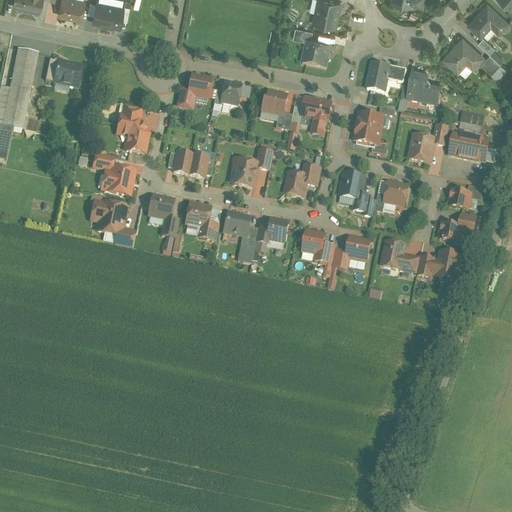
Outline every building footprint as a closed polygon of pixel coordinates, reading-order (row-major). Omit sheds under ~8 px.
[(14,0),(13,7),(38,13),(41,0),(14,0)] [(74,0),(61,0),(61,3),(58,16),(80,21),(84,2),(74,0)] [(341,3),(326,0),(320,0),(318,14),(316,13),(314,23),(336,28),(338,18),(336,17),(337,12),(338,12),(340,3),(341,4),(341,3)] [(511,0),(500,0),(511,10),(511,9),(511,7),(511,0)] [(96,4),(92,22),(119,28),(123,9),(96,4)] [(488,5),(469,26),(481,37),(492,25),(500,32),(499,33),(499,34),(508,24),(488,5)] [(313,32),(295,29),(293,40),(307,43),(307,39),(311,40),(313,32)] [(495,49),(483,38),(478,44),(490,55),(495,49)] [(311,40),(307,39),(307,43),(305,51),(308,52),(305,66),(302,65),(302,66),(325,70),(327,60),(326,60),(329,44),(330,44),(311,40)] [(463,39),(444,60),(458,73),(469,61),(474,67),(473,69),(483,58),(463,39)] [(18,51),(3,127),(13,130),(22,132),(38,55),(18,51)] [(490,55),(480,65),(491,75),(501,65),(490,55)] [(58,64),(50,62),(45,83),(54,85),(58,64)] [(83,69),(58,64),(54,85),(78,90),(83,69)] [(400,71),(373,65),(367,91),(384,95),(388,78),(398,80),(400,71)] [(406,72),(400,71),(398,80),(397,84),(403,85),(406,72)] [(427,80),(426,80),(427,74),(414,71),(411,82),(408,101),(408,102),(409,97),(421,100),(420,104),(437,107),(441,87),(429,84),(429,83),(428,81),(427,80)] [(211,81),(192,78),(189,93),(188,97),(194,98),(207,101),(207,100),(209,91),(211,81)] [(411,82),(405,80),(400,102),(408,104),(408,102),(408,101),(411,82)] [(244,88),(225,84),(223,93),(221,104),(222,105),(230,106),(233,104),(237,105),(239,98),(248,99),(250,91),(245,90),(244,88)] [(189,93),(180,91),(177,109),(192,112),(194,98),(188,97),(189,93)] [(216,92),(209,91),(207,100),(214,102),(216,92)] [(223,93),(216,92),(214,102),(213,106),(214,106),(221,108),(222,105),(221,104),(223,93)] [(277,95),(268,93),(267,100),(263,102),(261,113),(279,116),(284,117),(284,115),(287,99),(277,97),(277,95)] [(325,104),(305,101),(303,111),(302,117),(303,117),(310,119),(310,120),(321,122),(325,104)] [(230,106),(222,105),(221,108),(220,111),(221,113),(227,114),(229,113),(230,106)] [(221,108),(214,106),(211,117),(216,117),(219,114),(220,111),(221,108)] [(141,111),(125,107),(123,118),(121,118),(119,125),(123,126),(124,125),(138,128),(141,111)] [(303,111),(294,109),(293,117),(291,125),(301,127),(303,117),(302,117),(303,111)] [(395,112),(381,109),(379,116),(394,119),(395,112)] [(284,117),(279,116),(276,130),(290,133),(291,125),(293,117),(284,115),(284,117)] [(383,121),(360,116),(357,130),(381,135),(383,121)] [(483,120),(463,116),(461,125),(481,129),(483,120)] [(39,123),(28,120),(25,132),(37,135),(39,123)] [(138,128),(124,125),(123,126),(122,133),(126,134),(125,138),(127,138),(128,140),(127,146),(125,147),(124,151),(125,153),(129,154),(132,153),(144,155),(148,138),(145,132),(146,132),(144,129),(138,128)] [(3,127),(0,126),(0,133),(9,136),(12,137),(13,130),(3,127)] [(449,131),(437,128),(434,142),(434,146),(445,148),(449,131)] [(381,135),(357,130),(354,144),(373,148),(378,149),(378,148),(381,135)] [(0,133),(0,162),(3,163),(9,136),(0,133)] [(466,139),(454,136),(449,158),(462,160),(466,139)] [(489,144),(466,139),(462,160),(485,165),(489,144)] [(434,142),(423,140),(422,142),(413,141),(409,161),(430,165),(434,146),(434,142)] [(386,149),(378,148),(378,149),(373,148),(372,155),(386,157),(387,152),(386,149)] [(245,164),(244,167),(234,165),(231,185),(233,186),(233,187),(238,188),(239,187),(253,190),(257,170),(268,173),(272,155),(259,152),(257,166),(245,164)] [(177,154),(177,156),(174,171),(173,174),(189,178),(193,157),(177,154)] [(177,156),(170,155),(167,170),(174,171),(177,156)] [(114,160),(96,156),(93,170),(111,174),(112,169),(114,160)] [(204,181),(205,177),(208,163),(208,160),(193,157),(189,178),(204,181)] [(77,167),(85,169),(87,160),(79,159),(77,167)] [(214,164),(208,163),(205,177),(211,178),(214,164)] [(320,171),(305,168),(303,178),(307,179),(305,188),(306,187),(317,189),(320,171)] [(112,169),(111,174),(110,178),(111,179),(109,186),(111,186),(109,194),(129,198),(135,174),(112,169)] [(303,178),(291,176),(290,185),(287,184),(285,196),(286,196),(287,198),(292,199),(293,198),(303,200),(304,197),(303,196),(305,188),(307,179),(303,178)] [(365,180),(345,176),(343,183),(342,184),(341,190),(341,192),(340,199),(355,202),(360,203),(361,197),(365,180)] [(408,189),(388,185),(386,197),(384,204),(385,205),(404,208),(408,189)] [(484,192),(469,189),(467,196),(471,197),(470,202),(481,204),(484,192)] [(467,196),(452,193),(451,199),(449,200),(448,207),(449,208),(468,212),(470,202),(471,197),(467,196)] [(386,197),(378,196),(374,213),(383,215),(385,205),(384,204),(386,197)] [(360,203),(355,202),(353,212),(364,215),(367,215),(369,202),(370,199),(361,197),(360,203)] [(173,203),(152,199),(149,217),(164,221),(170,222),(170,221),(173,203)] [(375,204),(369,202),(367,215),(364,215),(364,218),(372,219),(372,218),(375,204)] [(126,210),(102,205),(102,206),(95,204),(92,216),(99,218),(96,234),(116,238),(117,233),(119,234),(121,223),(124,222),(126,210)] [(210,210),(190,206),(189,209),(187,210),(186,215),(187,217),(188,217),(186,226),(201,229),(206,230),(207,225),(210,210)] [(238,216),(228,214),(224,235),(242,238),(246,239),(248,229),(250,220),(238,217),(238,216)] [(476,220),(461,217),(459,229),(461,230),(460,235),(473,237),(476,220)] [(170,222),(164,221),(161,237),(175,240),(178,223),(170,221),(170,222)] [(288,226),(270,222),(269,228),(266,227),(266,229),(269,230),(266,241),(269,242),(284,245),(288,226)] [(207,225),(206,230),(201,229),(199,240),(215,243),(218,227),(207,225)] [(459,229),(442,226),(441,232),(440,233),(438,240),(439,241),(459,245),(460,235),(461,230),(459,229)] [(266,229),(259,228),(258,231),(256,244),(268,246),(269,242),(266,241),(269,230),(266,229)] [(258,231),(248,229),(246,239),(242,238),(240,246),(246,247),(254,249),(256,244),(258,231)] [(124,233),(122,234),(119,234),(117,233),(116,238),(114,246),(132,250),(135,235),(124,233)] [(325,238),(306,234),(304,244),(303,245),(302,250),(303,251),(302,254),(316,256),(321,258),(323,247),(325,238)] [(371,245),(350,240),(347,255),(346,260),(350,261),(367,264),(371,245)] [(405,249),(386,245),(382,268),(400,272),(403,258),(405,249)] [(254,249),(246,247),(241,273),(249,275),(254,249)] [(336,249),(323,247),(321,258),(316,256),(314,263),(332,267),(335,253),(336,249)] [(347,255),(335,253),(332,267),(332,269),(348,272),(350,261),(346,260),(347,255)] [(447,257),(441,256),(442,255),(441,255),(439,265),(433,264),(431,277),(436,278),(456,282),(457,277),(460,278),(463,260),(461,260),(461,259),(460,259),(460,260),(453,258),(453,257),(447,256),(447,257)] [(420,262),(403,258),(400,272),(417,276),(420,262)] [(433,263),(420,260),(420,262),(417,276),(417,277),(430,280),(431,277),(433,264),(433,263)]
